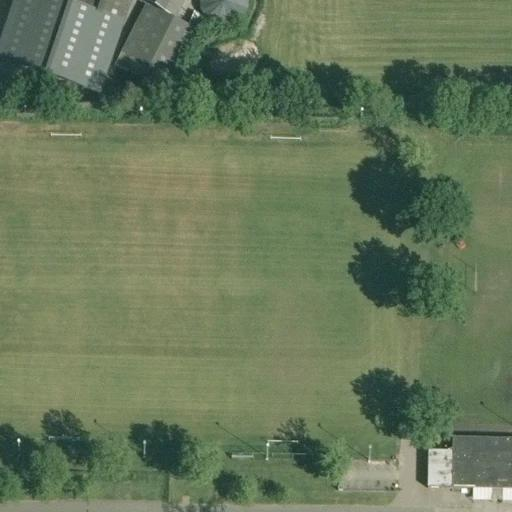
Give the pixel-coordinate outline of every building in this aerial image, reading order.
[(18,0),(0,54),(0,61),(100,95),(121,34),(131,0),(18,0)] [(181,0),(135,0),(136,0),(174,17),(181,0)] [(199,0),(200,12),(206,23),(217,29),(229,29),(240,23),(246,12),(246,0),(199,0)] [(115,69),(129,75),(165,93),(196,31),(159,13),(145,7),(115,69)] [(473,454),(472,490),(491,491),(490,500),(504,501),(504,491),(511,491),(511,441),(453,440),(453,453),(473,454)] [(428,489),(472,490),(473,454),(453,453),(429,453),(428,489)]
